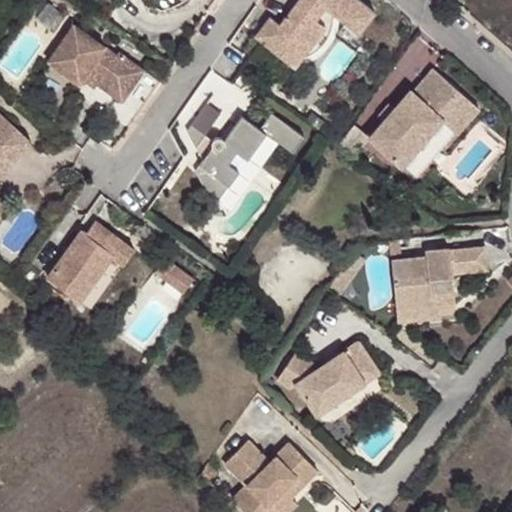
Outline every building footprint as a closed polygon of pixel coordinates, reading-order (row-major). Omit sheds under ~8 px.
[(267,19),(252,38),(274,55),(289,36),(307,50),(323,29),(311,20),(320,6),(332,16),(357,34),(373,13),(355,0),(302,0),(303,0),(299,5),(295,2),(277,26),(267,19)] [(137,116),(159,84),(117,55),(115,58),(71,27),(46,64),(78,86),(80,82),(83,78),(95,87),(137,116)] [(289,36),(274,55),(293,68),(307,50),(289,36)] [(436,116),(457,92),(433,71),(412,96),(410,94),(369,141),(401,169),(442,121),(436,116)] [(83,78),(80,82),(93,91),(95,87),(83,78)] [(442,121),(458,135),(479,111),(457,92),(436,116),(442,121)] [(221,202),(233,186),(243,172),(231,164),(238,152),(250,161),(267,137),(279,146),(288,152),(299,137),(271,118),(261,132),(258,131),(260,128),(252,122),(250,125),(243,120),(226,145),(221,142),(220,142),(219,143),(219,144),(218,144),(218,145),(217,145),(217,146),(216,147),(216,148),(216,149),(211,158),(208,141),(223,118),(210,109),(189,138),(205,165),(199,173),(213,197),(221,202)] [(0,153),(16,134),(0,119),(0,153)] [(16,134),(0,153),(0,179),(30,146),(16,134)] [(243,172),(233,186),(245,195),(279,146),(267,137),(250,161),(238,152),(231,164),(243,172)] [(198,233),(206,224),(198,218),(190,227),(198,233)] [(113,256),(123,244),(100,226),(91,239),(86,236),(50,282),(82,307),(116,262),(118,260),(113,256)] [(127,248),(123,244),(113,256),(118,260),(116,262),(127,270),(129,269),(139,256),(127,248)] [(487,271),(484,249),(448,253),(448,251),(423,254),(424,260),(390,263),(396,313),(438,308),(437,295),(453,294),(451,275),(487,271)] [(352,255),(326,292),(337,300),(364,263),(352,255)] [(162,282),(172,268),(165,262),(155,276),(162,282)] [(193,282),(172,268),(162,282),(182,297),(193,282)] [(453,294),(437,295),(438,308),(454,306),(453,294)] [(438,308),(396,313),(397,324),(440,319),(438,308)] [(358,344),(344,353),(364,384),(379,375),(358,344)] [(295,355),(277,381),(290,390),(296,386),(316,416),(364,384),(344,353),(327,364),(330,369),(324,374),(321,369),(319,370),(295,355)] [(327,364),(321,369),(324,374),(330,369),(327,364)] [(285,511),(295,503),(321,475),(293,449),(274,469),(267,476),(259,468),(265,461),(251,447),(244,454),(229,470),(252,492),(238,506),(243,511),(271,511),(272,511),(285,511)] [(267,476),(274,469),(265,461),(259,468),(267,476)] [(201,474),(211,483),(220,474),(209,463),(201,474)] [(272,511),(271,511),(297,511),(301,509),(295,503),(285,511),(272,511)]
